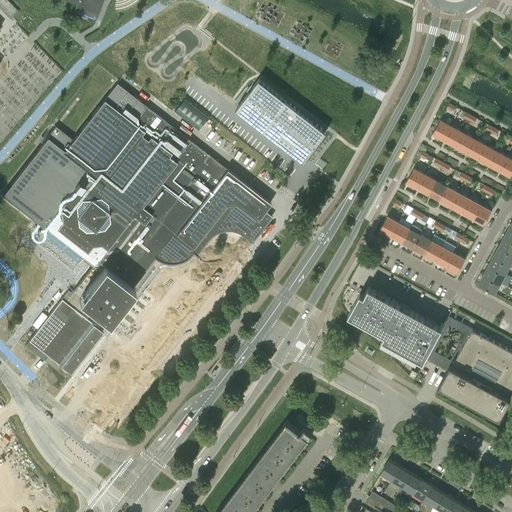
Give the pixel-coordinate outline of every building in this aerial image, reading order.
[(18,11),(6,0),(0,0),(0,8),(10,19),(12,17),(18,11)] [(66,0),(76,4),(74,10),(96,18),(102,0),(66,0)] [(326,131),(259,79),(236,108),(303,161),(326,131)] [(242,234),(251,242),(272,216),(264,210),(270,203),(227,169),(211,156),(117,83),(73,139),(55,125),(2,194),(36,220),(42,225),(55,208),(61,213),(63,222),(58,228),(87,251),(92,245),(101,244),(106,248),(97,259),(132,286),(154,257),(157,259),(159,260),(160,261),(162,262),(165,263),(167,263),(169,263),(172,263),(173,263),(176,263),(178,262),(180,262),(182,261),(184,260),(186,259),(187,258),(189,256),(191,255),(192,254),(193,253),(198,257),(198,256),(197,254),(209,239),(210,237),(212,236),(213,234),(215,233),(217,232),(219,231),(221,231),(223,230),(226,230),(228,230),(230,230),(232,230),(234,231),(236,231),(238,232),(240,233),(242,234)] [(174,111),(198,130),(208,117),(184,98),(174,111)] [(451,111),(454,105),(449,102),(446,108),(451,111)] [(471,115),(466,112),(463,117),(468,120),(471,115)] [(477,118),(471,115),(468,120),(474,123),(477,118)] [(444,139),(451,125),(440,119),(432,133),(444,139)] [(444,139),(455,145),(462,131),(451,125),(444,139)] [(455,145),(466,151),(473,137),(462,131),(455,145)] [(466,151),(477,157),(484,143),(473,137),(466,151)] [(477,157),(488,163),(495,149),(484,143),(477,157)] [(488,163),(499,169),(506,155),(495,149),(488,163)] [(420,156),(425,159),(428,153),(423,150),(420,156)] [(510,175),(511,171),(511,158),(506,155),(499,169),(510,175)] [(445,163),(436,158),(433,163),(442,168),(445,163)] [(450,165),(445,163),(442,168),(447,171),(450,165)] [(418,186),(425,173),(414,167),(407,180),(418,186)] [(459,177),(464,180),(467,175),(462,172),(459,177)] [(425,173),(418,186),(429,192),(436,179),(425,173)] [(467,175),(464,180),(469,183),(472,177),(467,175)] [(436,179),(429,192),(440,198),(447,185),(436,179)] [(481,189),(486,192),(489,187),(484,184),(481,189)] [(447,185),(440,198),(451,204),(458,191),(447,185)] [(494,190),(489,187),(486,192),(491,195),(492,194),(494,190)] [(458,191),(451,204),(462,211),(469,197),(458,191)] [(469,197),(462,211),(473,217),(480,203),(469,197)] [(393,204),(399,207),(401,201),(396,199),(393,204)] [(484,223),(491,209),(480,203),(473,217),(484,223)] [(416,216),(419,211),(413,208),(410,213),(416,216)] [(421,219),(424,214),(419,211),(416,216),(421,219)] [(391,235),(399,221),(387,215),(380,229),(391,235)] [(438,228),(441,223),(435,220),(430,217),(426,225),(431,228),(432,225),(438,228)] [(399,221),(391,235),(402,241),(409,227),(399,221)] [(441,223),(438,228),(443,231),(446,225),(441,223)] [(409,227),(402,241),(413,247),(420,233),(409,227)] [(460,240),(463,235),(457,232),(454,238),(460,240)] [(420,233),(413,247),(424,253),(431,239),(420,233)] [(465,243),(468,238),(463,235),(460,240),(465,243)] [(511,238),(505,235),(499,244),(511,251),(511,238)] [(431,239),(424,253),(435,259),(442,245),(431,239)] [(511,251),(499,244),(494,254),(510,263),(511,259),(511,251)] [(442,245),(435,259),(446,265),(453,251),(442,245)] [(457,271),(465,258),(453,251),(446,265),(457,271)] [(494,254),(489,264),(505,272),(510,263),(494,254)] [(25,345),(65,377),(69,372),(70,372),(103,330),(102,329),(109,321),(135,288),(132,286),(97,259),(72,291),(72,292),(68,290),(36,331),(25,345)] [(489,264),(484,273),(500,282),(505,272),(489,264)] [(478,283),(495,292),(500,282),(484,273),(478,283)] [(368,286),(364,294),(360,301),(356,298),(348,314),(352,316),(384,334),(382,338),(423,361),(442,326),(441,326),(442,323),(441,323),(440,325),(368,286)] [(448,315),(429,358),(443,364),(447,356),(440,353),(443,347),(448,350),(450,345),(442,342),(447,331),(450,332),(450,333),(461,338),(467,323),(448,315)] [(498,416),(500,417),(511,397),(509,396),(511,390),(511,349),(471,328),(451,364),(450,364),(439,383),(441,384),(439,386),(440,387),(497,418),(498,416)] [(248,511),(306,436),(309,438),(312,433),(304,426),(301,431),(286,420),(285,421),(288,423),(220,511),(248,511)] [(381,472),(392,479),(400,465),(389,458),(381,472)] [(411,472),(400,465),(392,479),(402,485),(411,472)] [(421,478),(411,472),(402,485),(413,492),(421,478)] [(432,485),(421,478),(413,492),(423,498),(432,485)] [(442,491),(432,485),(423,498),(434,505),(442,491)] [(369,496),(378,501),(381,496),(372,491),(369,496)] [(434,505),(431,510),(433,511),(444,511),(453,498),(442,491),(434,505)] [(387,507),(390,501),(381,496),(378,501),(387,507)] [(458,511),(464,504),(453,498),(444,511),(445,511),(458,511)]
